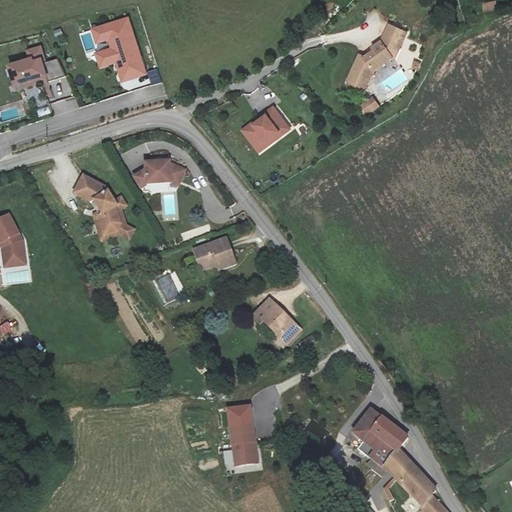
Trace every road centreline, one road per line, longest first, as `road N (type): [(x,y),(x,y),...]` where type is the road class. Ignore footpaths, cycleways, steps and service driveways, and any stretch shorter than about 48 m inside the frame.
road 1 (unclassified): [(461,511),(341,320),(198,139),(175,121),(146,121),(0,166)]
road 2 (track): [(175,121),(308,42)]
